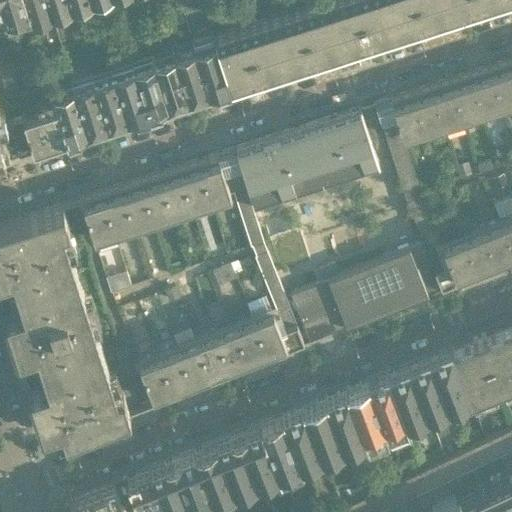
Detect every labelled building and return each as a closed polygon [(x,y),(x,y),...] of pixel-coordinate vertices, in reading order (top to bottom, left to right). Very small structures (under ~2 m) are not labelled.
[(1,0),(2,3),(7,20),(30,13),(25,0),(1,0)] [(25,0),(30,13),(31,17),(51,10),(47,0),(25,0)] [(47,0),(51,10),(72,4),(70,0),(47,0)] [(323,0),(318,0),(269,16),(285,66),(340,48),(323,0)] [(384,0),(323,0),(340,48),(394,31),(384,0)] [(445,0),(384,0),(394,31),(449,13),(445,0)] [(445,0),(449,13),(490,0),(445,0)] [(218,1),(206,5),(210,16),(222,12),(218,1)] [(204,4),(182,11),(186,22),(207,16),(204,4)] [(213,34),(217,45),(229,84),(285,66),(269,16),(213,34)] [(217,45),(195,52),(207,91),(229,84),(217,45)] [(195,52),(176,58),(188,97),(207,91),(195,52)] [(44,78),(37,55),(21,60),(28,83),(44,78)] [(511,96),(511,69),(508,56),(374,100),(402,189),(414,185),(391,115),(396,113),(402,132),(511,96)] [(176,58),(155,65),(167,104),(188,97),(176,58)] [(155,65),(135,71),(147,110),(167,104),(155,65)] [(135,71),(116,77),(128,117),(147,110),(135,71)] [(116,77),(95,84),(107,124),(128,117),(116,77)] [(95,84),(75,91),(87,130),(107,124),(95,84)] [(50,99),(51,101),(63,138),(87,130),(75,91),(50,99)] [(39,108),(22,114),(33,148),(63,138),(51,101),(38,104),(39,108)] [(7,111),(9,118),(22,114),(19,104),(10,107),(7,111)] [(234,145),(233,145),(252,202),(378,161),(360,104),(234,145)] [(22,114),(9,118),(8,118),(19,152),(33,148),(22,114)] [(233,145),(80,195),(93,234),(230,190),(223,169),(228,168),(252,243),(254,242),(264,239),(252,202),(233,145)] [(489,158),(476,162),(479,171),(492,166),(489,158)] [(468,160),(456,163),(459,174),(471,171),(468,160)] [(502,171),(491,176),(495,186),(506,182),(507,182),(503,171),(502,171)] [(417,194),(414,185),(402,189),(406,199),(417,194)] [(511,256),(511,214),(442,242),(449,261),(444,262),(417,194),(406,199),(421,238),(440,285),(511,256)] [(115,390),(84,292),(62,224),(76,219),(69,198),(0,220),(0,273),(11,270),(22,305),(4,311),(17,352),(35,346),(47,382),(28,388),(41,428),(60,422),(63,433),(63,434),(136,405),(130,385),(115,390)] [(323,277),(307,283),(290,290),(308,337),(440,285),(421,238),(338,271),(323,277)] [(254,242),(252,243),(255,252),(258,251),(267,248),(264,239),(254,242)] [(272,307),(138,360),(153,399),(303,339),(285,292),(267,248),(258,251),(255,252),(284,325),(280,327),(272,307)] [(236,274),(230,261),(211,268),(217,282),(236,274)] [(334,261),(318,267),(323,277),(338,271),(334,261)] [(126,268),(106,275),(110,289),(130,283),(126,268)] [(511,340),(505,323),(484,332),(473,336),(451,345),(469,392),(469,394),(511,376),(511,340)] [(451,345),(430,353),(448,401),(450,406),(459,403),(456,397),(469,392),(451,345)] [(409,361),(427,409),(430,414),(438,411),(436,405),(448,401),(430,353),(409,361)] [(427,409),(409,361),(389,369),(407,417),(409,423),(416,440),(424,436),(416,414),(427,409)] [(389,369),(368,377),(389,431),(397,427),(395,422),(407,417),(389,369)] [(368,377),(346,386),(365,434),(377,429),(379,434),(389,431),(368,377)] [(365,434),(346,386),(325,394),(343,443),(345,448),(359,482),(379,474),(380,473),(367,439),(365,434)] [(325,394),(303,403),(321,451),(333,447),(335,452),(345,448),(343,443),(325,394)] [(303,403),(281,412),(300,460),(312,455),(314,460),(323,456),(321,451),(303,403)] [(281,412),(260,420),(278,468),(291,463),(293,469),(302,465),(300,460),(281,412)] [(260,420),(237,429),(258,482),(266,479),(265,474),(278,468),(260,420)] [(511,511),(511,423),(419,468),(408,473),(384,485),(363,495),(325,511),(511,511)] [(237,429),(215,438),(234,486),(248,481),(250,486),(258,482),(237,429)] [(215,438),(194,446),(213,495),(214,500),(223,496),(221,491),(234,486),(215,438)] [(194,446),(172,455),(193,508),(202,504),(200,500),(213,495),(194,446)] [(172,455),(149,464),(166,508),(167,511),(183,511),(193,508),(172,455)] [(402,463),(408,473),(419,468),(414,458),(402,463)] [(155,511),(166,508),(149,464),(125,473),(135,497),(137,503),(142,501),(146,511),(155,511)] [(384,485),(379,474),(359,482),(358,483),(363,495),(384,485)] [(68,496),(64,503),(66,511),(96,511),(121,502),(111,479),(68,496)] [(125,511),(121,502),(96,511),(125,511)]
